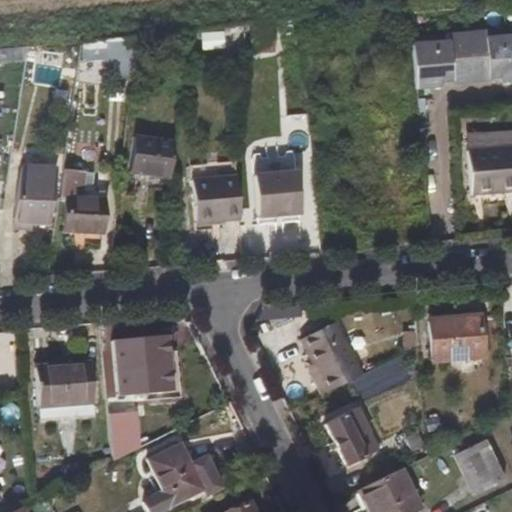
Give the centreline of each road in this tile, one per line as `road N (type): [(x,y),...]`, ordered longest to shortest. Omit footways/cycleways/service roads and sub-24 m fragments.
road 1 (residential): [(511,268),(206,290)]
road 2 (residential): [(315,511),(206,290)]
road 3 (residential): [(206,290),(0,308)]
